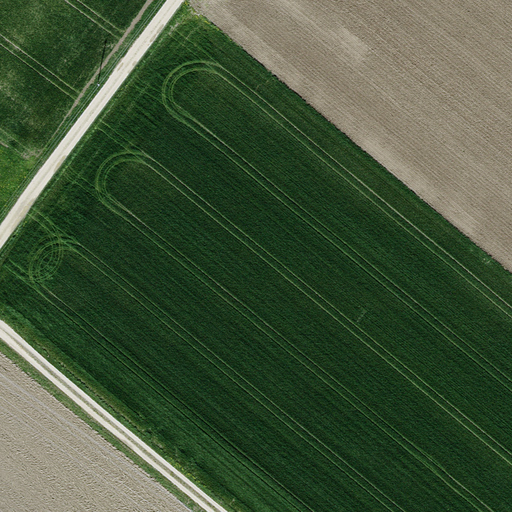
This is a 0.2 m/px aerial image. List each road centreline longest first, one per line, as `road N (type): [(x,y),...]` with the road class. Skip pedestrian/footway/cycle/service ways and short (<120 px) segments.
road 1 (track): [(178,0),(0,240)]
road 2 (track): [(223,511),(0,330)]
